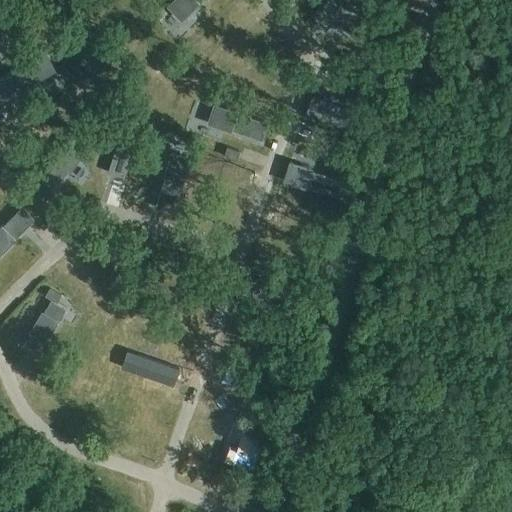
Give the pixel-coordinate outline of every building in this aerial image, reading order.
[(199,0),(173,0),(167,6),(180,19),(199,0)] [(343,10),(354,0),(325,0),(312,13),(326,29),(345,12),(343,10)] [(0,44),(6,55),(22,47),(0,6),(0,44)] [(24,64),(0,77),(0,91),(3,97),(33,80),(34,82),(57,69),(46,50),(23,63),(24,64)] [(353,52),(348,65),(360,70),(365,57),(353,52)] [(358,133),(361,134),(368,116),(364,115),(336,104),(337,102),(312,93),(305,114),(329,123),(329,122),(358,133)] [(262,139),(267,123),(213,104),(207,121),(262,139)] [(52,160),(32,188),(47,199),(67,171),(69,173),(85,152),(67,139),(51,159),(52,160)] [(155,206),(172,212),(189,158),(172,152),(155,206)] [(338,196),(342,198),(348,180),(343,178),(315,169),(316,167),(291,159),(285,180),(309,188),(309,187),(338,196)] [(0,253),(34,219),(21,207),(0,228),(0,253)] [(234,225),(217,224),(216,240),(233,240),(234,225)] [(298,314),(302,316),(309,298),(304,296),(277,286),(277,284),(253,275),(246,295),(270,304),(270,303),(298,314)] [(56,303),(62,294),(50,287),(45,296),(51,299),(56,303)] [(56,303),(51,299),(24,344),(39,353),(66,308),(56,303)] [(160,332),(203,333),(204,315),(160,314),(160,332)] [(187,382),(188,363),(142,361),(141,380),(187,382)] [(174,420),(174,402),(128,401),(127,419),(174,420)] [(111,482),(104,500),(133,511),(144,511),(150,498),(111,482)]
